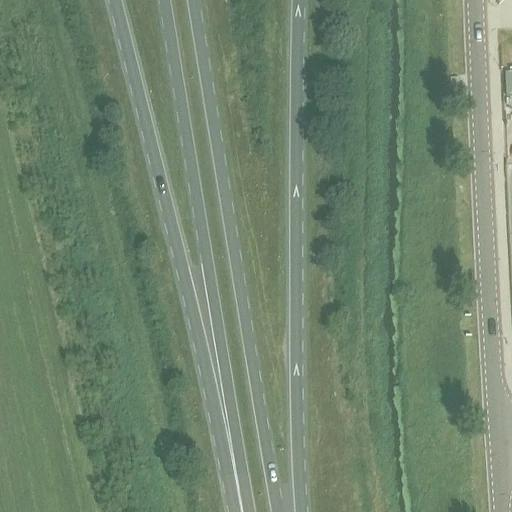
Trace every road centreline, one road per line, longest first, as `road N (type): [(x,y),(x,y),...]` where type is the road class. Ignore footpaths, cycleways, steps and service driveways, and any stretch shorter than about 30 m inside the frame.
road 1 (primary): [(118,0),(232,511)]
road 2 (primary): [(277,511),(191,0)]
road 3 (primary): [(163,0),(246,511)]
road 4 (primary): [(305,511),(297,397),(305,0)]
road 5 (unclassified): [(478,0),(495,447)]
